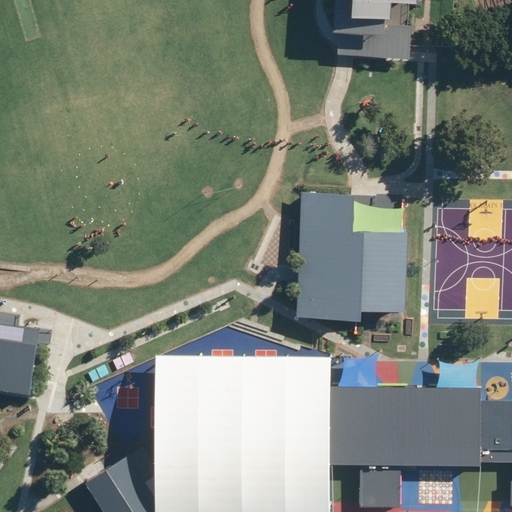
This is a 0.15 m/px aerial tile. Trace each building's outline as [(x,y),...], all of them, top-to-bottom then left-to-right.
[(325,0),(323,33),(334,34),(333,54),(403,58),(406,0),(325,0)] [(302,265),(300,312),(367,316),(368,303),(404,304),(408,227),(345,224),(347,190),(306,188),(302,265)] [(0,319),(0,382),(25,387),(36,326),(0,319)] [(158,459),(158,482),(176,508),(178,511),(332,511),(332,460),(332,384),(332,346),(158,346),(158,459)] [(382,384),(332,384),(332,460),(475,459),(475,384),(382,384)] [(116,511),(169,511),(176,508),(158,482),(147,465),(158,459),(141,434),(88,469),(116,511)]
